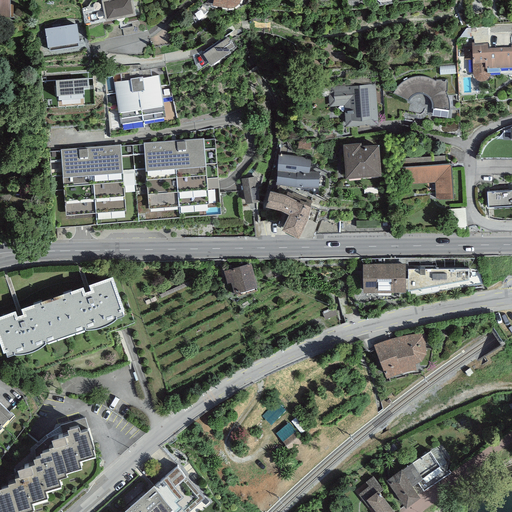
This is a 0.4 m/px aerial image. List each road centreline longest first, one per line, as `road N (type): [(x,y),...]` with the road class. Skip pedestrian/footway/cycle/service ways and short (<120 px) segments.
road 1 (primary): [(511,245),(0,255)]
road 2 (residential): [(71,511),(209,397),(300,348),(399,315),(511,295)]
road 3 (residential): [(511,226),(495,227),(476,213),(470,157),(479,132),(511,120)]
